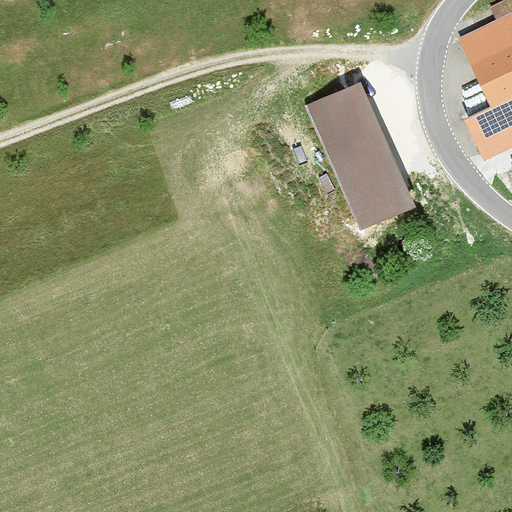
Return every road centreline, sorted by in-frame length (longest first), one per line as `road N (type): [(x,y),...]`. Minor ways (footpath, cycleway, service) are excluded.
road 1 (track): [(433,58),(280,51),(162,80),(0,139)]
road 2 (tertiary): [(511,215),(466,176),(433,114),(435,39),(462,0)]
